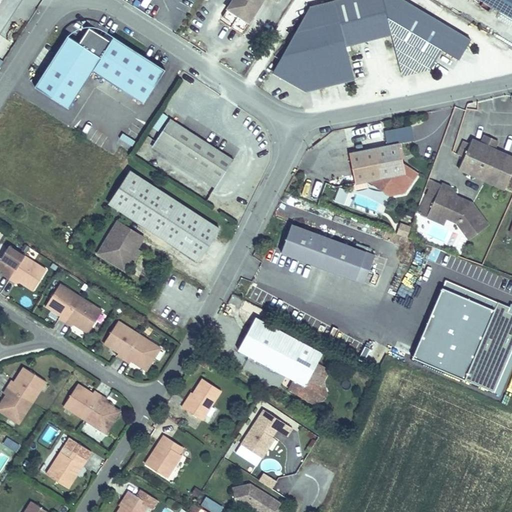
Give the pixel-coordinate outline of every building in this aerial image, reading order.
[(274,0),(277,2),(277,0),(233,0),(228,8),(238,15),(249,22),(262,0),(274,0)] [(471,40),(404,0),(337,0),(310,7),(273,72),(306,91),(354,79),(346,45),(392,33),(403,75),(431,68),(442,49),(459,60),(471,40)] [(511,0),(482,0),(511,17),(511,0)] [(233,24),(238,15),(228,8),(222,17),(233,24)] [(243,30),(249,22),(238,15),(233,24),(243,30)] [(165,69),(114,36),(110,41),(89,27),(79,43),(67,36),(35,87),(69,108),(93,71),(143,103),(165,69)] [(233,159),(170,118),(155,141),(219,182),(233,159)] [(115,144),(128,152),(135,141),(122,133),(115,144)] [(494,149),(498,140),(485,135),(481,143),(487,145),(494,149)] [(505,189),(511,172),(511,156),(494,149),(487,145),(481,143),(472,139),(459,169),(505,189)] [(219,182),(155,141),(151,147),(215,188),(219,182)] [(418,173),(403,163),(399,143),(349,153),(355,183),(368,181),(380,178),(387,183),(390,196),(405,193),(418,173)] [(219,228),(130,171),(109,203),(198,261),(219,228)] [(390,196),(387,183),(380,178),(368,181),(390,196)] [(435,198),(441,184),(433,181),(427,194),(435,198)] [(488,225),(473,203),(468,201),(467,204),(463,202),(464,199),(457,196),(450,186),(442,183),(435,198),(427,194),(424,201),(432,204),(431,207),(448,215),(446,218),(447,218),(457,222),(469,239),(488,225)] [(344,205),(349,192),(339,189),(334,202),(344,205)] [(448,215),(431,207),(432,204),(424,201),(419,213),(444,224),(447,218),(446,218),(448,215)] [(137,248),(144,237),(138,233),(133,235),(128,232),(131,229),(118,221),(98,253),(124,269),(131,258),(131,257),(129,255),(134,247),(136,249),(137,248)] [(400,223),(396,234),(406,238),(410,226),(400,223)] [(355,280),(366,252),(291,224),(281,252),(355,280)] [(47,269),(9,246),(0,259),(0,269),(5,272),(3,275),(16,283),(18,280),(33,290),(47,269)] [(134,259),(140,250),(137,248),(136,249),(134,247),(129,255),(131,257),(131,258),(134,259)] [(364,283),(375,255),(366,252),(355,280),(364,283)] [(102,311),(60,284),(46,306),(61,315),(59,318),(72,326),(73,324),(88,333),(102,311)] [(317,363),(322,352),(256,317),(238,350),(295,380),(290,390),(311,402),(323,380),(329,369),(317,363)] [(161,348),(118,321),(104,343),(119,352),(117,355),(130,363),(131,361),(146,370),(161,348)] [(205,368),(209,362),(203,358),(198,364),(205,368)] [(0,411),(19,423),(46,381),(24,367),(14,382),(12,380),(4,393),(6,395),(0,403),(0,411)] [(202,420),(221,390),(203,378),(193,393),(188,401),(186,400),(182,407),(202,420)] [(324,400),(327,394),(323,380),(311,402),(312,403),(324,400)] [(120,411),(105,401),(107,399),(94,390),(92,393),(78,384),(63,406),(106,433),(120,411)] [(272,436),(277,429),(287,436),(292,428),(264,409),(241,444),(262,458),(268,448),(266,446),(272,436)] [(49,446),(57,430),(48,426),(41,442),(49,446)] [(167,478),(182,455),(179,453),(173,449),(177,443),(164,435),(160,442),(163,444),(157,453),(154,451),(145,464),(167,478)] [(268,448),(275,438),(272,436),(266,446),(268,448)] [(16,453),(21,445),(8,437),(3,445),(16,453)] [(157,453),(163,444),(160,442),(154,451),(157,453)] [(179,453),(183,447),(177,443),(173,449),(179,453)] [(69,457),(73,451),(67,447),(63,453),(69,457)] [(73,473),(79,464),(82,466),(87,459),(73,451),(69,457),(63,453),(61,452),(47,475),(68,488),(76,475),(73,473)] [(76,475),(82,466),(79,464),(73,473),(76,475)] [(267,486),(272,479),(263,473),(259,480),(267,486)] [(272,488),(276,482),(272,479),(267,486),(272,488)] [(275,511),(281,503),(250,484),(232,488),(236,506),(237,506),(246,504),(259,511),(275,511)] [(151,495),(154,490),(148,486),(145,491),(151,495)] [(143,511),(149,503),(129,491),(124,497),(126,499),(121,507),(117,511),(143,511)] [(210,511),(219,511),(223,507),(205,496),(200,505),(210,511)] [(48,511),(31,501),(24,511),(48,511)] [(190,511),(198,511),(201,508),(194,503),(189,511),(190,511)]
